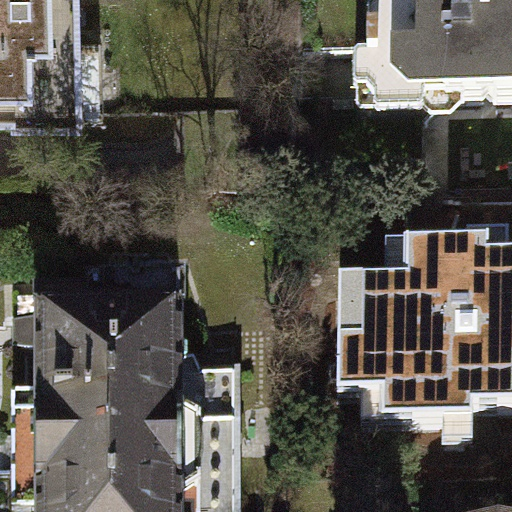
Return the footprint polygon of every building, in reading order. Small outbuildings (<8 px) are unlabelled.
[(0,0),(0,108),(7,109),(7,115),(80,113),(77,0),(0,0)] [(511,0),(371,0),(371,10),(366,15),(367,91),(377,102),(483,103),(489,97),(495,103),(511,103),(511,0)] [(344,432),(422,431),(421,359),(458,358),(458,369),(490,368),(490,342),(511,341),(511,276),(389,279),(389,267),(336,268),(337,360),(343,360),(344,432)] [(180,372),(181,302),(180,291),(166,269),(142,270),(127,291),(128,301),(32,301),(32,323),(17,323),(17,354),(35,354),(35,402),(29,402),(29,418),(230,418),(230,372),(180,372)] [(230,511),(230,418),(29,418),(29,402),(13,402),(13,510),(35,510),(34,511),(230,511)]
